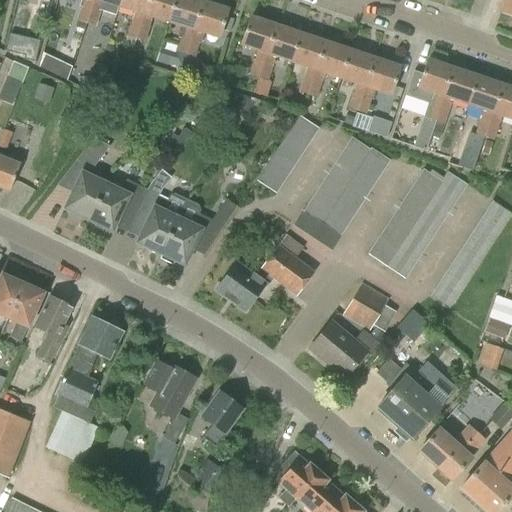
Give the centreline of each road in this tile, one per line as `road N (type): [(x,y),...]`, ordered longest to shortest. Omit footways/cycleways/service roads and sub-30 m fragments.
road 1 (residential): [(431,511),(271,374),(170,311),(0,227)]
road 2 (residential): [(511,51),(355,0)]
